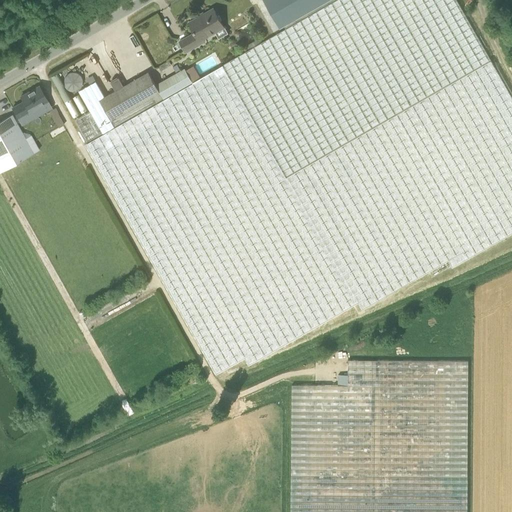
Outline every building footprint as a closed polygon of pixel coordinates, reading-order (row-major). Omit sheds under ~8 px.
[(511,233),(511,97),(456,0),(336,0),(286,29),(193,82),(116,126),(87,142),(88,143),(86,144),(216,374),(245,357),(249,364),(359,302),(364,310),(449,260),(453,267),(511,233)] [(284,25),(286,29),(336,0),(264,0),(280,27),(284,25)] [(214,8),(189,23),(195,33),(180,42),(186,52),(205,41),(202,37),(215,29),(214,27),(221,23),(223,25),(214,8)] [(116,91),(105,97),(101,100),(116,126),(193,82),(185,68),(156,85),(149,72),(124,86),(119,78),(111,83),(116,91)] [(80,71),(63,76),(67,91),(84,87),(80,71)] [(90,84),(97,80),(94,75),(87,78),(90,84)] [(79,91),(90,111),(75,120),(87,142),(116,126),(101,100),(105,97),(96,81),(79,91)] [(47,101),(39,87),(21,97),(23,102),(12,108),(18,118),(47,101)] [(56,107),(50,111),(59,128),(66,124),(56,107)] [(0,171),(33,153),(11,115),(0,121),(0,171)] [(348,360),(348,386),(292,385),(290,511),(467,511),(469,361),(348,360)]
